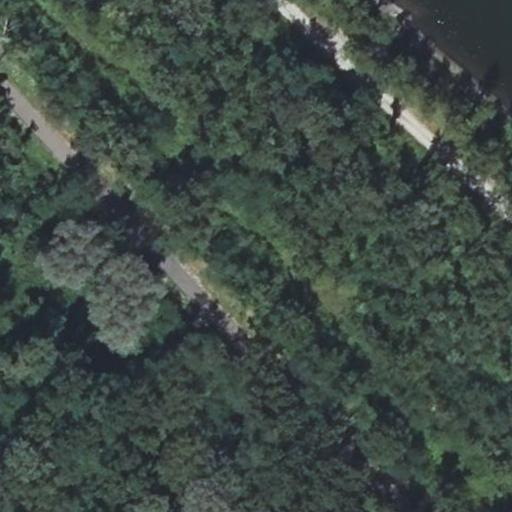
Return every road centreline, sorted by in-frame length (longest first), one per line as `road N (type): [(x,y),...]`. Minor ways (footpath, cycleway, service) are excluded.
road 1 (track): [(273,0),(511,220)]
road 2 (track): [(81,41),(129,123),(225,207)]
road 3 (track): [(310,287),(466,297),(511,317)]
